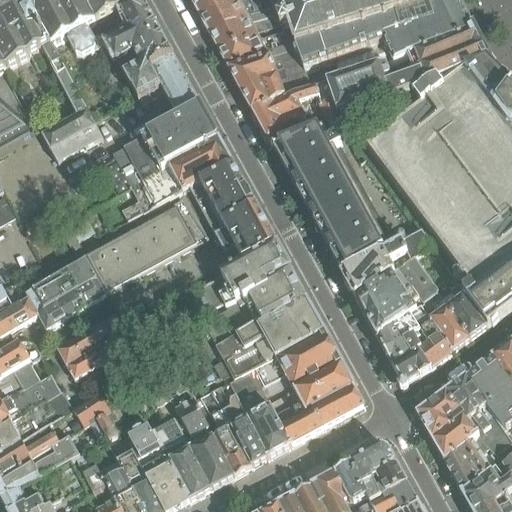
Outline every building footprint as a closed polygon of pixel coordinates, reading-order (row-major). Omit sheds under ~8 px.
[(0,58),(9,75),(44,57),(53,72),(78,120),(84,117),(99,147),(104,145),(88,117),(62,68),(53,53),(24,0),(11,0),(0,6),(0,58)] [(97,30),(83,3),(81,0),(24,0),(53,53),(71,43),(69,49),(76,61),(84,64),(96,57),(96,55),(108,48),(104,41),(105,41),(102,36),(93,41),(90,37),(86,36),(97,30)] [(127,32),(120,18),(109,0),(81,0),(83,3),(97,30),(114,21),(122,36),(127,32)] [(143,5),(139,0),(109,0),(120,18),(143,5)] [(189,0),(197,13),(239,1),(238,1),(240,0),(189,0)] [(249,21),(249,20),(263,16),(257,0),(240,0),(238,1),(239,1),(197,13),(208,34),(249,21)] [(280,0),(283,9),(263,16),(249,20),(249,21),(208,34),(212,42),(253,29),(252,28),(274,21),(276,23),(278,29),(280,29),(281,31),(283,39),(290,36),(296,55),(443,9),(441,5),(438,0),(280,0)] [(382,69),(472,37),(457,4),(443,9),(296,55),(272,62),(287,104),(313,94),(306,77),(335,67),(342,85),(382,69)] [(154,25),(143,5),(120,18),(127,32),(131,38),(154,25)] [(296,55),(290,36),(283,39),(261,45),(257,38),(281,31),(280,29),(278,29),(276,23),(274,21),(252,28),(253,29),(212,42),(231,75),(272,62),(296,55)] [(119,69),(164,44),(154,25),(131,38),(108,50),(119,69)] [(439,88),(465,77),(487,65),(472,37),(382,69),(342,85),(328,89),(339,121),(354,115),(356,120),(364,117),(362,112),(377,106),(379,111),(412,98),(439,88)] [(176,66),(173,60),(164,44),(119,69),(133,96),(134,96),(138,104),(162,91),(155,77),(176,66)] [(34,122),(9,75),(0,58),(0,140),(33,122),(34,123),(34,122)] [(287,104),(272,62),(231,75),(254,117),(287,104)] [(511,90),(508,86),(488,66),(487,65),(465,77),(466,78),(445,95),(439,88),(412,98),(415,101),(415,102),(422,111),(367,153),(467,286),(459,292),(460,293),(450,300),(451,301),(458,308),(466,302),(489,334),(511,316),(511,90)] [(201,112),(182,77),(176,66),(155,77),(162,91),(171,108),(180,123),(201,112)] [(341,125),(339,121),(328,89),(316,92),(316,94),(313,94),(287,104),(254,117),(273,152),(276,156),(277,156),(318,137),(319,137),(318,135),(319,134),(327,131),(341,125)] [(162,91),(138,104),(148,121),(171,108),(162,91)] [(132,192),(220,147),(201,112),(180,123),(114,159),(132,192)] [(99,147),(84,117),(78,120),(43,140),(59,169),(99,147)] [(386,256),(332,156),(342,150),(337,140),(325,147),(325,145),(319,134),(318,135),(319,137),(318,137),(277,156),(276,156),(344,281),(386,256)] [(184,193),(231,167),(230,164),(220,147),(132,192),(139,207),(122,216),(128,226),(144,218),(144,219),(183,197),(184,198),(186,197),(184,193)] [(271,240),(256,212),(233,171),(231,167),(184,193),(186,197),(190,194),(228,264),(231,270),(232,269),(276,249),(271,240)] [(0,231),(15,223),(4,202),(0,204),(0,231)] [(209,244),(183,205),(175,209),(177,213),(159,223),(179,260),(209,244)] [(179,260),(159,223),(141,233),(161,270),(179,260)] [(161,270),(141,233),(124,242),(143,280),(161,270)] [(396,278),(390,268),(407,260),(411,268),(416,266),(421,262),(427,269),(438,262),(432,255),(434,254),(422,237),(386,256),(344,281),(357,306),(393,281),(396,278)] [(143,280),(124,242),(106,252),(125,289),(143,280)] [(304,301),(295,285),(276,249),(232,269),(231,270),(234,274),(223,280),(200,294),(201,296),(155,323),(168,346),(214,319),(212,315),(224,309),(228,315),(219,320),(232,343),(265,329),(263,324),(304,301)] [(125,289),(106,252),(91,260),(87,263),(88,265),(100,288),(106,300),(125,289)] [(100,288),(88,265),(27,300),(29,304),(39,322),(58,311),(78,300),(100,288)] [(489,334),(466,302),(458,308),(451,301),(445,306),(416,266),(411,268),(404,272),(405,272),(399,276),(413,295),(425,314),(422,315),(428,324),(433,329),(454,360),(489,334)] [(413,295),(406,299),(393,281),(357,306),(380,347),(422,315),(425,314),(413,295)] [(107,301),(106,300),(100,288),(78,300),(86,314),(107,301)] [(0,320),(13,313),(3,294),(0,295),(0,320)] [(86,314),(78,300),(58,311),(66,326),(86,314)] [(236,386),(325,340),(304,301),(263,324),(265,329),(232,343),(217,352),(236,386)] [(0,345),(39,322),(29,304),(13,313),(0,320),(0,345)] [(145,312),(142,306),(135,311),(139,317),(145,312)] [(66,326),(58,311),(39,322),(48,337),(66,326)] [(421,337),(417,331),(428,324),(422,315),(380,347),(402,387),(409,389),(432,376),(454,360),(433,329),(421,337)] [(151,322),(149,319),(147,316),(140,320),(144,326),(151,322)] [(100,352),(118,341),(126,336),(117,321),(92,336),(100,352)] [(151,322),(144,326),(134,331),(143,347),(152,342),(154,345),(153,346),(155,349),(163,344),(151,322)] [(134,352),(143,347),(134,331),(126,336),(118,341),(130,364),(139,358),(137,355),(136,355),(134,352)] [(67,372),(85,361),(100,352),(92,336),(58,356),(67,372)] [(295,396),(342,369),(325,340),(236,386),(230,389),(237,402),(247,422),(270,410),(270,409),(262,395),(286,382),(295,396)] [(130,364),(118,341),(100,352),(109,367),(117,362),(121,369),(130,364)] [(0,386),(30,368),(29,367),(41,361),(34,347),(25,345),(24,345),(0,359),(0,386)] [(511,350),(493,364),(511,390),(511,350)] [(100,371),(109,367),(100,352),(85,361),(97,383),(106,378),(104,374),(102,375),(100,371)] [(97,383),(85,361),(67,372),(76,386),(84,381),(88,388),(97,383)] [(511,390),(493,364),(467,383),(496,424),(505,438),(511,433),(511,390)] [(0,411),(10,405),(26,396),(25,394),(39,385),(30,368),(0,386),(0,411)] [(283,433),(355,393),(342,369),(295,396),(294,397),(303,413),(296,416),(294,413),(293,414),(286,400),(270,409),(270,410),(283,433)] [(236,483),(193,404),(179,381),(160,392),(153,380),(138,388),(155,416),(159,414),(168,429),(172,426),(187,451),(212,496),(236,483)] [(485,437),(478,442),(488,452),(489,453),(493,457),(496,461),(498,459),(511,448),(505,438),(496,424),(467,383),(448,398),(466,420),(468,423),(471,421),(485,437)] [(127,435),(115,415),(118,413),(107,392),(73,414),(73,416),(85,435),(91,431),(102,450),(123,439),(125,443),(133,457),(138,466),(160,453),(152,438),(147,430),(131,438),(128,434),(127,435)] [(269,465),(247,422),(237,402),(231,405),(228,405),(221,393),(213,398),(254,473),(269,465)] [(293,452),(365,413),(355,393),(283,433),(293,452)] [(254,473),(213,398),(209,400),(206,396),(193,404),(236,483),(254,473)] [(0,462),(38,439),(73,416),(73,414),(62,398),(22,423),(0,436),(0,462)] [(433,444),(466,420),(448,398),(421,417),(420,423),(433,444)] [(0,436),(22,423),(18,415),(16,415),(10,405),(0,411),(0,436)] [(293,452),(283,433),(270,410),(247,422),(269,465),(293,452)] [(478,442),(485,437),(471,421),(468,423),(466,420),(433,444),(445,466),(478,442)] [(187,451),(172,426),(168,429),(152,438),(160,453),(166,463),(187,451)] [(0,486),(33,467),(49,457),(71,444),(76,441),(71,431),(44,448),(38,439),(0,462),(0,486)] [(478,442),(445,466),(446,467),(464,500),(505,469),(501,463),(498,459),(496,461),(493,457),(490,460),(496,467),(492,470),(487,462),(484,463),(482,459),(489,453),(488,452),(478,442)] [(56,476),(71,467),(77,465),(80,462),(71,444),(49,457),(52,462),(36,472),(33,467),(0,486),(0,500),(2,504),(34,489),(39,485),(56,476)] [(212,496),(187,451),(166,463),(190,508),(212,496)] [(183,511),(190,508),(166,463),(160,453),(138,466),(163,511),(183,511)] [(365,493),(375,488),(374,485),(382,480),(381,478),(397,470),(389,455),(382,453),(336,479),(349,504),(360,509),(361,511),(364,511),(367,511),(363,503),(369,500),(365,493)] [(119,511),(105,486),(91,461),(88,457),(80,462),(77,465),(83,479),(100,511),(119,511)] [(163,511),(138,466),(133,457),(117,465),(118,467),(142,511),(163,511)] [(511,463),(505,469),(464,500),(470,511),(493,511),(505,504),(511,498),(511,463)] [(78,479),(71,467),(56,476),(62,488),(78,479)] [(142,511),(118,467),(112,471),(117,479),(105,486),(119,511),(142,511)] [(400,475),(397,470),(381,478),(382,480),(374,485),(375,488),(365,493),(369,500),(373,508),(407,489),(400,475)] [(86,494),(80,482),(78,479),(62,488),(65,494),(70,503),(86,494)] [(361,511),(360,509),(349,504),(336,479),(314,491),(296,501),(301,511),(361,511)] [(5,511),(19,511),(41,500),(34,489),(2,504),(5,511)] [(411,511),(418,508),(407,489),(373,508),(367,511),(364,511),(411,511)] [(52,511),(70,503),(65,494),(52,498),(50,495),(41,500),(19,511),(52,511)] [(90,511),(88,508),(92,505),(86,494),(70,503),(74,511),(90,511)] [(301,511),(296,501),(279,510),(279,511),(301,511)] [(72,511),(73,511),(74,511),(70,503),(52,511),(72,511)]
